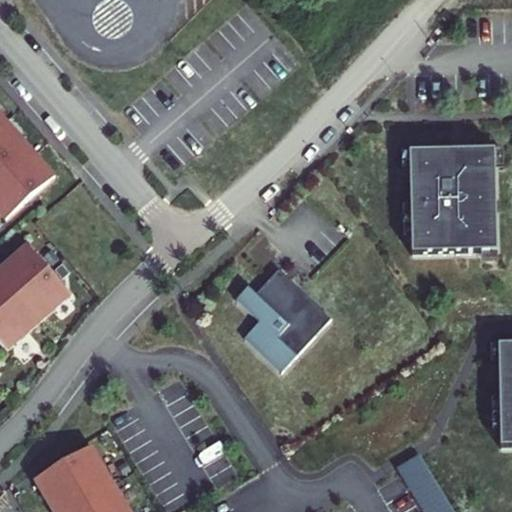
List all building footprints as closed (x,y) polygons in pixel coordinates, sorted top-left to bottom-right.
[(0,105),(0,117),(3,120),(8,115),(0,105)] [(0,216),(6,223),(55,180),(21,141),(6,124),(3,120),(0,117),(0,216)] [(12,119),(6,124),(21,141),(27,136),(12,119)] [(410,155),(412,257),(481,255),(498,255),(496,169),(496,153),(470,153),(462,153),(455,154),(410,155)] [(504,153),(496,153),(496,169),(504,169),(504,153)] [(27,248),(0,272),(0,345),(7,353),(71,297),(27,248)] [(498,255),(481,255),(482,263),(498,263),(498,255)] [(244,347),(282,381),(330,325),(276,278),(254,303),(246,296),(234,309),(259,331),(244,347)] [(501,433),(501,450),(511,449),(511,347),(499,348),(499,364),(500,401),(501,433)] [(499,348),(491,348),(491,364),(499,364),(499,348)] [(99,388),(89,405),(98,410),(108,394),(99,388)] [(493,433),(501,433),(500,401),(492,401),(493,433)] [(129,511),(92,449),(35,482),(53,511),(129,511)] [(393,511),(424,511),(398,468),(376,482),(393,511)]
